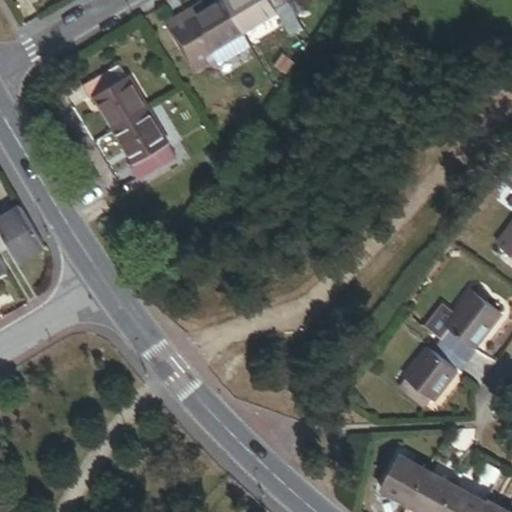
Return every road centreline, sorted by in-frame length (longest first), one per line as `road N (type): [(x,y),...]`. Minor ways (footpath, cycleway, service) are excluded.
road 1 (residential): [(106,285),(169,370),(308,511)]
road 2 (residential): [(0,109),(106,285)]
road 3 (residential): [(0,66),(111,0)]
road 4 (residential): [(106,285),(0,347)]
